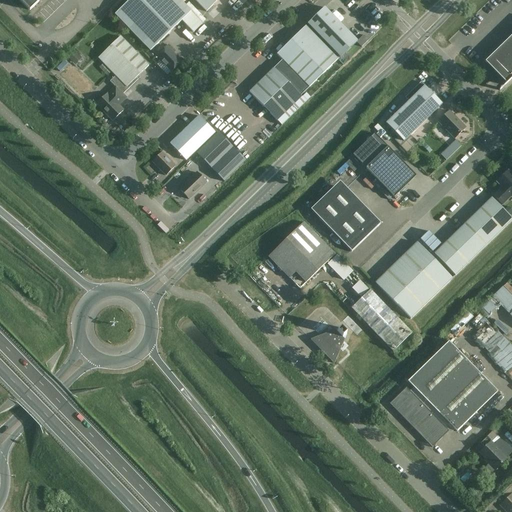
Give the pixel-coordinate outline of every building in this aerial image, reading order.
[(18,0),(29,11),(40,0),(18,0)] [(129,0),(114,15),(150,51),(182,20),(193,32),(202,23),(179,0),(129,0)] [(218,0),(194,0),(206,12),(218,0)] [(340,58),(357,41),(324,8),(307,24),(340,58)] [(337,60),(305,26),(276,54),(282,60),(308,88),(337,60)] [(511,77),(511,35),(485,62),(506,84),(511,77)] [(96,105),(112,121),(123,110),(119,105),(126,98),(122,94),(138,80),(136,78),(148,66),(120,37),(98,58),(115,76),(109,82),(115,87),(108,94),(107,94),(96,105)] [(181,62),(167,47),(156,57),(171,72),(181,62)] [(300,96),(308,88),(282,60),(249,92),(281,125),(306,101),(300,96)] [(408,101),(385,123),(403,142),(442,104),(420,82),(405,98),(408,101)] [(465,128),(458,120),(455,117),(449,111),(438,122),(454,139),(465,128)] [(185,161),(215,133),(199,116),(170,144),(185,161)] [(210,169),(232,147),(218,133),(196,154),(189,160),(192,163),(199,157),(210,169)] [(355,152),(352,155),(353,156),(394,198),(416,176),(374,134),(355,152)] [(223,182),(245,161),(232,147),(210,169),(223,182)] [(152,162),(165,176),(175,166),(162,152),(152,162)] [(511,197),(511,175),(507,171),(497,182),(502,187),(493,196),(502,205),(511,196),(511,197)] [(189,200),(206,183),(196,173),(179,189),(189,200)] [(349,250),(349,251),(351,252),(380,224),(379,222),(378,222),(370,217),(372,216),(346,189),(317,217),(349,250)] [(511,219),(491,198),(433,254),(455,276),(511,220),(511,219)] [(268,257),(299,289),(334,255),(323,243),(303,223),(268,257)] [(432,253),(441,244),(428,231),(419,240),(432,253)] [(417,243),(375,283),(410,319),(452,279),(417,243)] [(370,290),(351,308),(393,352),(412,333),(370,290)] [(311,339),(332,361),(334,363),(335,361),(340,349),(343,341),(346,334),(340,328),(333,331),(320,336),(311,339)] [(407,382),(413,388),(409,391),(406,388),(389,404),(432,448),(448,431),(445,428),(448,424),(456,432),(475,413),(497,392),(448,342),(407,382)] [(494,470),(506,459),(490,442),(497,436),(492,431),(479,444),(484,448),(479,453),(488,462),(487,463),(494,470)] [(511,511),(511,485),(502,495),(506,499),(499,506),(505,511),(506,511),(511,511)]
